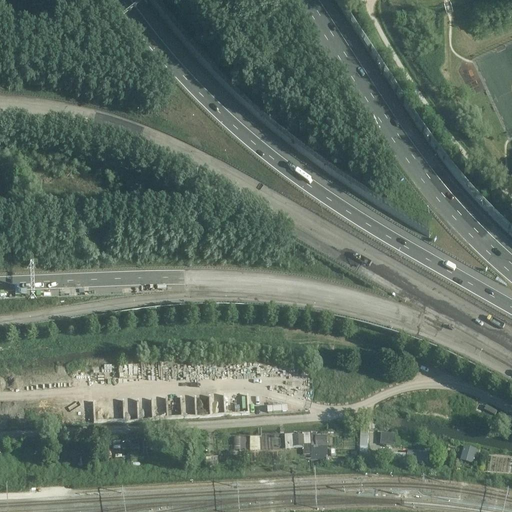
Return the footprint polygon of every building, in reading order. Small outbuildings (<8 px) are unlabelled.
[(497,412),(486,405),(483,410),(494,416),(497,412)] [(501,413),(496,423),(505,428),(511,419),(501,413)] [(360,433),(359,461),(369,461),(370,454),(368,454),(369,432),(360,432),(360,433)] [(395,435),(381,434),(380,445),(394,446),(395,435)] [(315,442),(315,435),(310,435),(310,455),(326,455),(326,442),(321,442),(315,442)] [(309,436),(285,437),(286,450),(294,450),(294,447),(304,447),(304,455),(310,455),(309,436)] [(202,438),(194,439),(194,444),(195,444),(196,450),(205,450),(206,450),(206,443),(202,443),(202,438)] [(245,439),(234,438),(233,452),(244,452),(245,439)] [(259,438),(247,438),(248,453),(259,452),(259,438)] [(94,450),(95,470),(123,469),(132,468),(131,454),(139,453),(139,443),(137,443),(121,443),(121,452),(122,452),(122,460),(110,461),(111,461),(109,461),(109,462),(106,462),(105,450),(102,450),(102,445),(96,445),(97,450),(94,450)] [(463,448),(461,458),(473,460),(474,456),(479,457),(480,451),(463,448)] [(429,454),(394,453),(393,462),(428,464),(429,454)]
